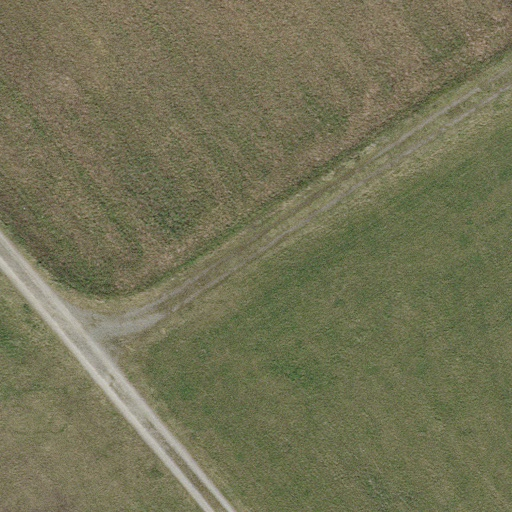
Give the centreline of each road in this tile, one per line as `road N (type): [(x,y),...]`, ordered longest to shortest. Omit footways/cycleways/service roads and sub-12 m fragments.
road 1 (track): [(511,82),(93,355)]
road 2 (track): [(224,511),(0,245)]
